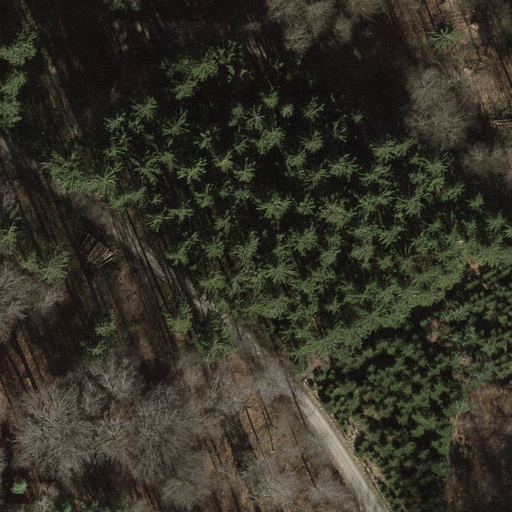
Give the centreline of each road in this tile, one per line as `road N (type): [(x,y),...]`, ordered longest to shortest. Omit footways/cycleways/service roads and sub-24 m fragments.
road 1 (track): [(0,139),(213,308),(303,406),(373,511)]
road 2 (track): [(511,198),(258,44),(67,5)]
